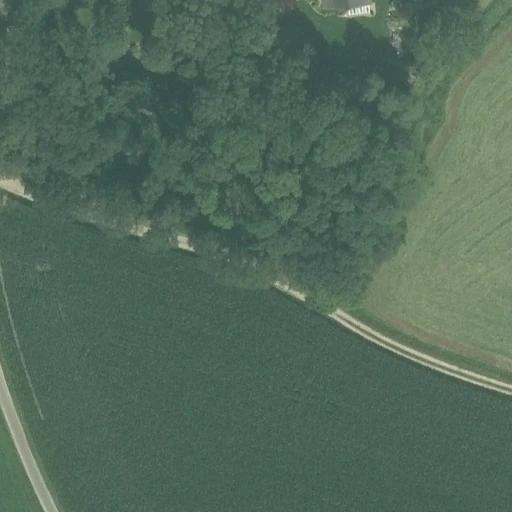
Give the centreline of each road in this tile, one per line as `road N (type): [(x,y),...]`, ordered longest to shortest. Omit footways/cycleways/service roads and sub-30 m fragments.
road 1 (track): [(0,182),(90,222),(238,266),(429,368),(511,395)]
road 2 (unclassified): [(0,397),(47,511)]
